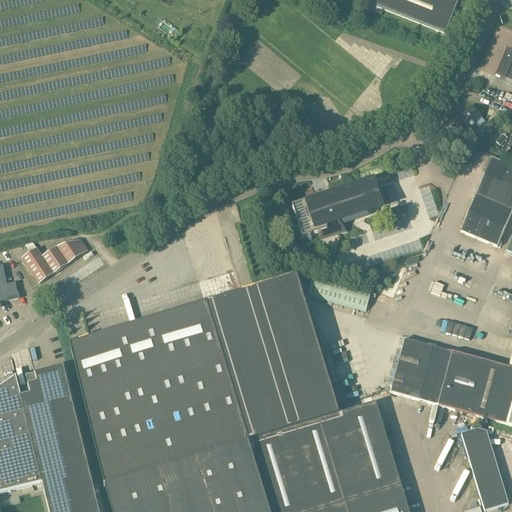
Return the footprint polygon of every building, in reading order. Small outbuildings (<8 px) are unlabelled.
[(376,8),(445,35),(459,1),(455,0),(382,0),(380,8),(377,7),(376,8)] [(511,52),(507,50),(495,77),(511,83),(511,52)] [(274,101),(272,96),(262,99),(263,104),(274,101)] [(474,125),(481,118),(470,108),(461,117),(459,115),(453,122),(469,137),(477,128),(474,125)] [(465,161),(471,163),(476,149),(470,147),(465,161)] [(511,214),(511,168),(491,160),(460,233),(497,249),(511,214)] [(333,199),(332,195),(316,200),(315,198),(301,203),(302,205),(292,209),(303,240),(318,235),(320,242),(347,233),(342,221),(382,207),(374,185),(333,199)] [(385,218),(407,211),(406,205),(383,213),(385,218)] [(408,220),(406,214),(395,217),(397,224),(408,220)] [(396,223),(394,218),(385,221),(387,226),(396,223)] [(39,286),(88,253),(80,242),(56,249),(40,260),(34,252),(22,260),(39,286)] [(0,304),(18,301),(15,285),(5,287),(1,268),(0,267),(0,304)] [(313,277),(308,298),(365,313),(371,293),(313,277)] [(408,511),(376,404),(240,446),(206,313),(69,348),(105,488),(111,511),(408,511)] [(390,394),(511,427),(511,357),(509,369),(309,314),(301,343),(297,342),(295,348),(299,349),(295,362),(391,389),(390,394)] [(449,333),(468,339),(472,328),(453,321),(449,333)] [(506,348),(508,337),(478,332),(476,343),(506,348)] [(48,511),(98,511),(62,369),(33,376),(36,385),(26,388),(29,397),(20,400),(42,487),(48,511)] [(0,497),(42,487),(20,400),(19,400),(14,381),(0,390),(0,497)] [(486,433),(478,431),(461,436),(484,511),(487,511),(508,506),(486,433)]
